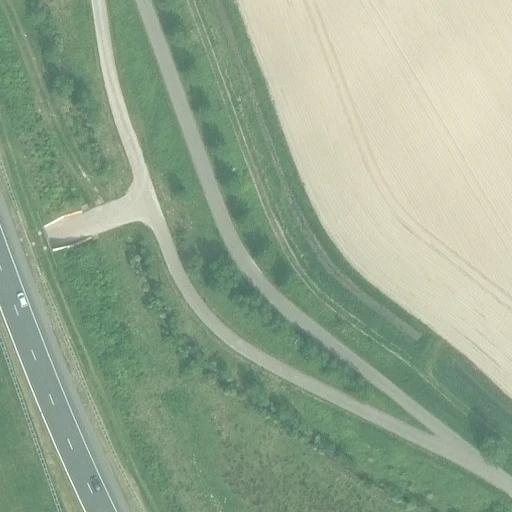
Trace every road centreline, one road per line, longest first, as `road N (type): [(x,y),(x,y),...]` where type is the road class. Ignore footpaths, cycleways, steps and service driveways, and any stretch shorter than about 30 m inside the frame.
road 1 (unclassified): [(485,466),(259,283),(220,217),(141,0)]
road 2 (unclassified): [(148,202),(188,296),(232,341),(485,466)]
road 3 (motorway): [(97,511),(0,279)]
road 4 (unclassified): [(98,0),(111,89),(148,202)]
road 5 (residential): [(0,258),(148,202)]
